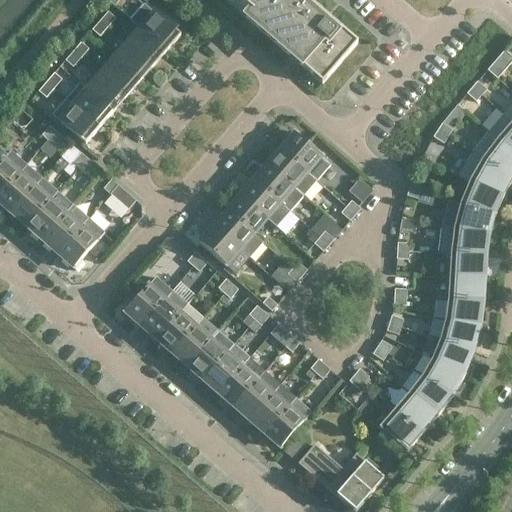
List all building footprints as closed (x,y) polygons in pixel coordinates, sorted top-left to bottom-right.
[(235,0),(250,13),(245,19),(289,57),(293,53),(303,62),(299,66),(321,86),(356,45),(343,33),(339,38),(295,0),(235,0)] [(180,37),(144,6),(130,22),(139,30),(166,53),(169,49),(168,48),(170,45),(172,46),(180,37)] [(100,23),(107,29),(115,20),(108,14),(100,23)] [(107,29),(100,23),(92,32),(100,38),(107,29)] [(166,53),(139,30),(125,45),(153,69),(160,60),(158,59),(161,56),(162,57),(166,53)] [(73,53),(81,60),(89,51),(81,44),(73,53)] [(153,69),(125,45),(112,60),(139,84),(143,80),(141,78),(144,75),(145,77),(153,69)] [(496,81),(511,62),(511,59),(504,52),(486,72),(496,81)] [(81,60),(73,53),(65,62),(73,69),(81,60)] [(139,84),(112,60),(99,76),(126,99),(133,91),(131,90),(134,86),(136,88),(139,84)] [(46,84),(54,90),(62,81),(54,75),(46,84)] [(126,99),(99,76),(85,91),(112,115),(116,111),(114,109),(117,106),(119,108),(126,99)] [(471,89),(480,97),(486,91),(477,83),(471,89)] [(54,90),(46,84),(38,93),(46,99),(54,90)] [(112,115),(85,91),(79,86),(66,101),(99,130),(106,122),(104,120),(107,117),(109,119),(112,115)] [(480,97),(471,89),(466,95),(475,103),(480,97)] [(66,101),(52,117),(85,146),(89,142),(87,140),(90,137),(92,138),(99,130),(66,101)] [(511,104),(502,116),(511,124),(511,104)] [(487,133),(496,141),(511,154),(511,124),(502,116),(487,133)] [(437,132),(447,139),(451,132),(441,125),(437,132)] [(41,137),(47,142),(55,133),(49,128),(41,137)] [(447,139),(437,132),(432,139),(443,145),(447,139)] [(55,133),(47,142),(53,147),(57,151),(65,141),(61,138),(55,133)] [(317,183),(330,167),(303,143),(305,141),(296,133),(281,151),(317,183)] [(511,181),(511,154),(496,141),(487,133),(471,154),(481,161),(511,182),(511,181)] [(7,156),(0,150),(0,195),(26,166),(10,152),(7,156)] [(267,166),(294,190),(303,199),(317,183),(281,151),(267,166)] [(511,182),(481,161),(471,154),(458,178),(469,183),(502,199),(511,182)] [(72,164),(78,169),(86,160),(80,155),(72,164)] [(92,165),(86,160),(78,169),(84,174),(92,165)] [(0,195),(0,206),(10,216),(42,180),(26,166),(0,195)] [(253,182),(281,205),(290,213),(303,199),(294,190),(267,166),(253,182)] [(10,216),(26,229),(57,193),(42,180),(10,216)] [(103,191),(109,196),(117,187),(111,181),(103,191)] [(290,213),(281,205),(253,182),(240,197),(267,221),(276,229),(290,213)] [(411,182),(408,190),(420,193),(423,186),(411,182)] [(469,183),(459,207),(494,218),(502,199),(469,183)] [(136,203),(117,187),(109,196),(128,212),(136,203)] [(418,201),(420,193),(408,190),(406,197),(418,201)] [(26,229),(41,243),(73,207),(57,193),(26,229)] [(254,236),(267,221),(240,197),(226,213),(254,236)] [(351,203),(345,209),(355,217),(360,211),(351,203)] [(459,207),(448,203),(441,229),(489,238),(494,218),(459,207)] [(41,243),(57,256),(88,220),(73,207),(41,243)] [(355,217),(345,209),(340,215),(349,223),(355,217)] [(213,228),(240,252),(249,260),(263,244),(254,236),(226,213),(213,228)] [(88,220),(57,256),(75,272),(83,263),(81,262),(104,234),(88,220)] [(226,268),(240,252),(213,228),(199,245),(226,268)] [(441,229),(437,255),(449,256),(486,258),(489,238),(441,229)] [(319,240),(328,247),(333,241),(324,234),(319,240)] [(328,247),(319,240),(314,246),(323,253),(328,247)] [(397,245),(396,253),(408,253),(409,245),(397,245)] [(408,253),(396,253),(396,261),(408,261),(408,253)] [(187,263),(193,269),(201,260),(195,254),(187,263)] [(448,279),(485,281),(486,258),(449,256),(448,279)] [(207,265),(201,260),(193,269),(199,274),(207,265)] [(297,264),(292,270),(301,278),(306,272),(297,264)] [(301,278),(292,270),(287,276),(296,284),(301,278)] [(140,329),(172,293),(156,279),(132,306),(130,304),(122,313),(140,329)] [(484,304),(485,281),(448,279),(447,302),(484,304)] [(217,290),(223,295),(231,286),(225,281),(217,290)] [(223,295),(219,300),(225,306),(229,300),(237,291),(231,286),(223,295)] [(394,299),(406,299),(406,292),(394,291),(394,299)] [(155,342),(187,306),(172,293),(140,329),(155,342)] [(271,313),(276,307),(267,299),(262,305),(271,313)] [(406,299),(394,299),(393,307),(405,307),(406,299)] [(480,329),(484,304),(447,302),(444,322),(480,329)] [(248,317),(254,322),(262,313),(256,308),(248,317)] [(181,313),(155,342),(171,356),(196,326),(181,313)] [(254,322),(250,327),(256,333),(260,327),(268,318),(267,317),(262,313),(254,322)] [(391,318),(389,325),(400,329),(402,321),(391,318)] [(186,369),(218,333),(202,319),(171,356),(186,369)] [(439,342),(474,354),(480,329),(444,322),(444,323),(439,342)] [(397,336),(400,329),(389,325),(386,333),(397,336)] [(202,382),(233,346),(218,333),(186,369),(202,382)] [(285,349),(293,339),(287,334),(279,343),(285,349)] [(299,345),(293,339),(285,349),(291,354),(299,345)] [(431,361),(464,377),(474,354),(439,342),(431,361)] [(377,349),(387,356),(391,349),(381,343),(377,349)] [(217,396),(249,360),(233,346),(202,382),(217,396)] [(382,363),(387,356),(377,349),(372,356),(382,363)] [(233,409),(264,373),(249,360),(217,396),(233,409)] [(309,370),(305,375),(311,380),(315,375),(316,375),(323,366),(317,361),(309,370)] [(421,378),(452,399),(464,377),(431,361),(421,378)] [(329,372),(323,366),(316,375),(322,381),(329,372)] [(354,377),(363,385),(368,379),(359,371),(354,377)] [(279,386),(264,373),(233,409),(248,423),(279,386)] [(358,391),(363,385),(354,377),(348,383),(358,391)] [(437,419),(452,399),(421,378),(409,395),(437,419)] [(295,400),(279,386),(248,423),(264,437),(295,400)] [(394,412),(422,436),(437,419),(409,395),(394,412)] [(280,450),(311,414),(295,400),(264,437),(280,450)] [(406,454),(422,436),(394,412),(378,430),(406,454)] [(383,480),(374,472),(377,469),(367,461),(364,464),(355,456),(342,471),(314,447),(297,466),(336,499),(338,497),(344,503),(343,505),(351,511),(368,511),(369,511),(369,510),(369,509),(369,507),(369,506),(369,505),(368,503),(368,502),(366,501),(370,496),(383,480)]
